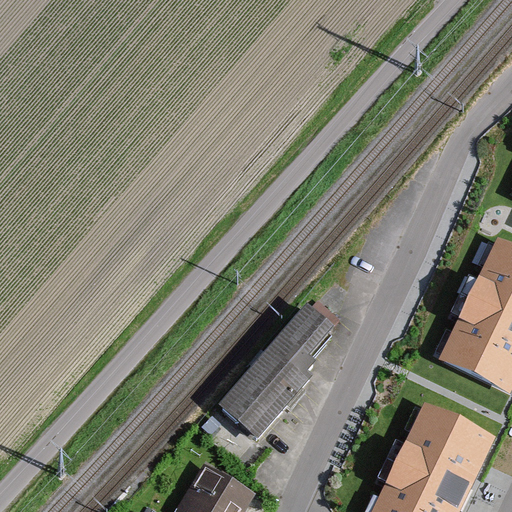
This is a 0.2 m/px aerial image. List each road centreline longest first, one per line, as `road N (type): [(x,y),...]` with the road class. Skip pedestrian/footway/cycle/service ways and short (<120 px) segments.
road 1 (unclassified): [(0,501),(456,0)]
road 2 (residential): [(290,511),(459,144),(511,84)]
